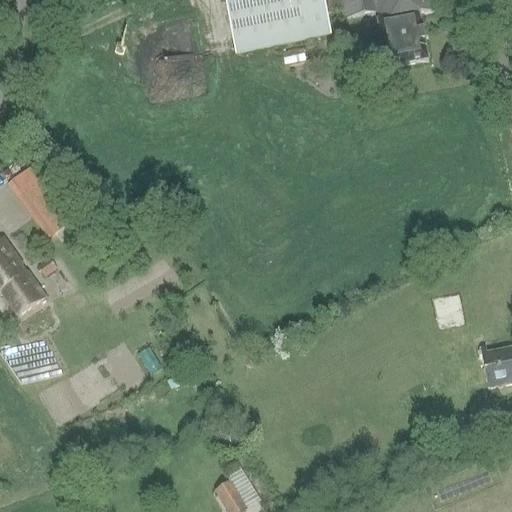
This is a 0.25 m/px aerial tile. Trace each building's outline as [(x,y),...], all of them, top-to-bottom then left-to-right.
[(437,0),(225,0),(235,56),(332,37),(328,17),(342,15),(344,23),(377,16),(387,72),(430,64),(421,17),(440,14),(437,0)] [(9,185),(50,239),(76,219),(34,166),(9,185)] [(19,313),(45,295),(5,238),(0,242),(0,293),(3,292),(19,313)] [(45,279),(57,270),(49,260),(38,268),(45,279)] [(487,393),(511,388),(511,351),(486,357),(485,350),(442,358),(451,408),(489,401),(487,393)] [(382,429),(427,407),(408,369),(363,392),(382,429)] [(240,511),(234,501),(218,510),(219,511),(240,511)]
